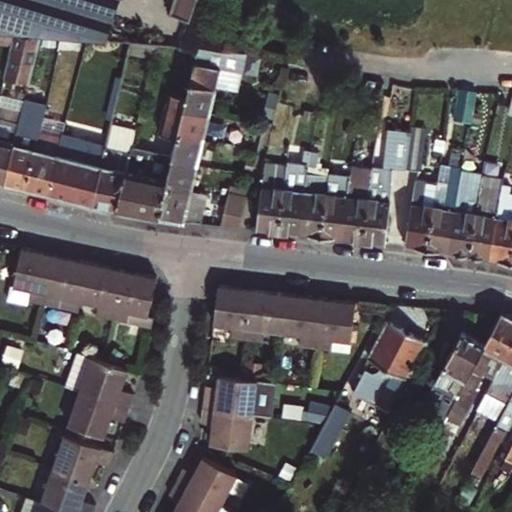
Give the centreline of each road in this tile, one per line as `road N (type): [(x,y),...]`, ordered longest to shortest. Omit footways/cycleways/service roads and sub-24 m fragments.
road 1 (residential): [(195,252),(511,290)]
road 2 (residential): [(195,252),(169,410),(122,511)]
road 3 (residential): [(0,212),(195,252)]
road 4 (track): [(338,55),(438,68),(511,63)]
